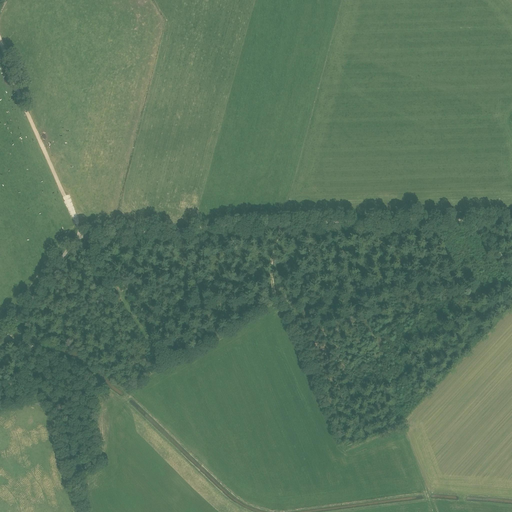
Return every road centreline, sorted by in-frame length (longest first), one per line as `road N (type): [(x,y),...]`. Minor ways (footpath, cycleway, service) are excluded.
road 1 (track): [(0,341),(82,236),(458,217),(511,266)]
road 2 (track): [(0,37),(82,236),(159,362)]
road 3 (track): [(0,406),(34,402),(48,410),(83,511)]
road 4 (track): [(4,335),(69,358),(113,394)]
